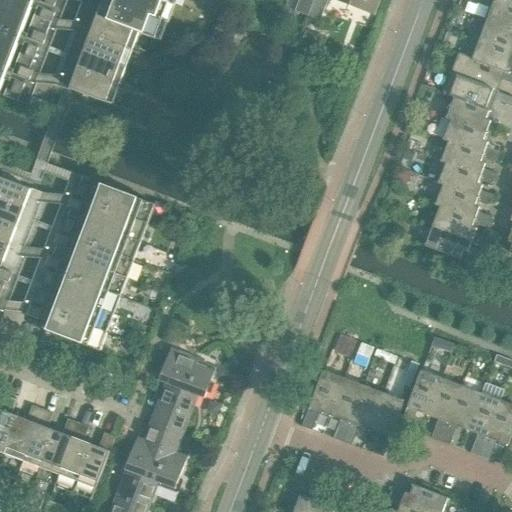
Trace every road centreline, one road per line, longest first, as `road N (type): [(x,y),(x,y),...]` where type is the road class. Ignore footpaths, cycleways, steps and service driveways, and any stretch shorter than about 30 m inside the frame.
road 1 (tertiary): [(261,431),(424,0)]
road 2 (residential): [(511,489),(439,458),(397,480),(261,431)]
road 3 (unclassified): [(1,359),(69,184)]
road 4 (unclassified): [(1,359),(125,405)]
